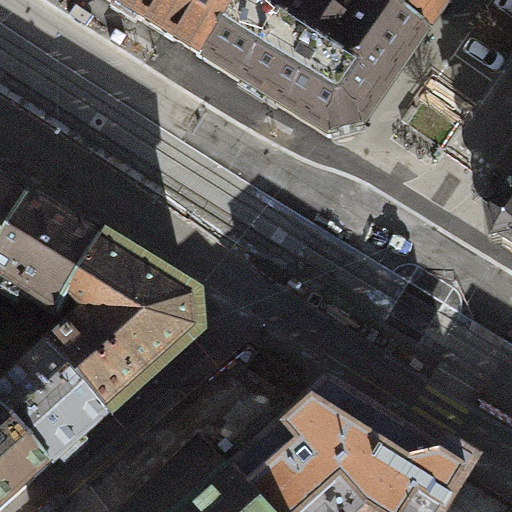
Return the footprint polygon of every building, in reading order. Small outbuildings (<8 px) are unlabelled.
[(106,0),(188,51),(203,61),(244,0),(106,0)] [(361,131),(427,36),(375,0),(356,0),(341,22),(307,0),(244,0),(203,61),(329,138),(361,131)] [(375,0),(427,36),(452,0),(375,0)] [(0,250),(29,204),(0,186),(0,250)] [(511,193),(497,215),(502,246),(511,251),(511,193)] [(72,302),(68,300),(100,248),(29,204),(0,250),(0,283),(60,321),(72,302)] [(85,317),(48,351),(107,416),(196,337),(194,307),(100,248),(68,300),(72,302),(85,317)] [(0,394),(0,414),(49,468),(107,416),(48,351),(0,394)] [(373,511),(378,509),(383,511),(446,511),(474,466),(447,450),(441,459),(329,391),(234,477),(266,511),(373,511)] [(0,511),(49,468),(0,414),(0,511)] [(266,511),(234,477),(195,511),(266,511)]
